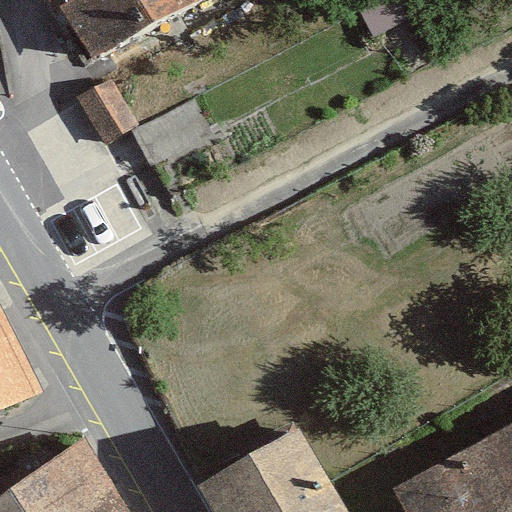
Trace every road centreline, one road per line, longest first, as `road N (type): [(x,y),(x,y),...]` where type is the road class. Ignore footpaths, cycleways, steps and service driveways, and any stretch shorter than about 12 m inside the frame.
road 1 (tertiary): [(0,194),(101,372)]
road 2 (tertiary): [(101,372),(184,511)]
